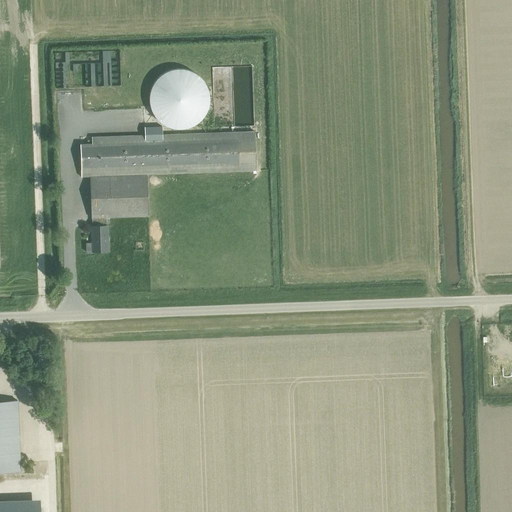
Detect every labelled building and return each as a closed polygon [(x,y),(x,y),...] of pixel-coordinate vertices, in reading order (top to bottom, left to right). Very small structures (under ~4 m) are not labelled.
[(171,129),(179,130),(187,129),(195,125),(201,120),(206,114),(209,106),(210,98),(208,90),(205,82),(199,76),(193,72),(185,69),(177,68),(169,70),(162,74),(155,79),(151,86),(149,93),(148,101),(150,109),(153,116),(158,122),(164,126),(171,129)] [(90,98),(90,89),(79,89),(79,99),(90,98)] [(79,144),(81,177),(253,171),(253,173),(256,173),(256,170),(254,131),(161,135),(161,126),(144,126),(144,135),(91,137),(92,144),(79,144)] [(106,217),(148,215),(147,175),(89,177),(91,218),(91,217),(92,226),(91,226),(92,252),(108,251),(107,225),(106,225),(106,217)] [(0,471),(20,471),(17,400),(0,400),(0,471)]
